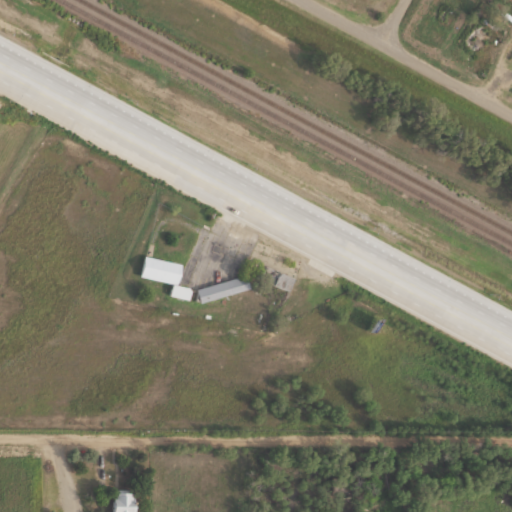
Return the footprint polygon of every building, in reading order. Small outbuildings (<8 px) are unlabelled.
[(482,50),(489,32),(473,25),(466,43),(482,50)] [(180,262),(141,254),(137,276),(170,283),(168,295),(187,298),(189,287),(175,285),(180,262)] [(257,278),(286,291),(293,277),(263,264),(257,278)] [(248,289),(244,274),(193,288),(197,302),(248,289)] [(108,511),(130,511),(130,488),(108,488),(108,511)]
